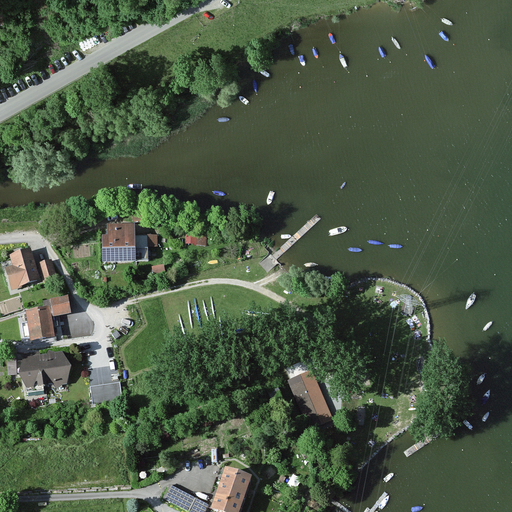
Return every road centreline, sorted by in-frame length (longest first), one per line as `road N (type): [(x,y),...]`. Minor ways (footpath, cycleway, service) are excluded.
road 1 (residential): [(0,346),(88,342),(104,325),(100,310),(82,300),(39,242),(0,238)]
road 2 (tertiary): [(0,113),(201,0)]
road 3 (residential): [(0,498),(138,494),(171,511)]
